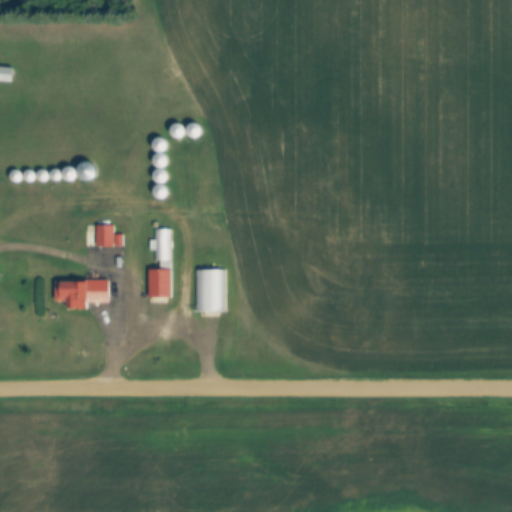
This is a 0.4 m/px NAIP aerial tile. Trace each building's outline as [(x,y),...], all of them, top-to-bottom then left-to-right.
[(17,67),(0,66),(0,81),(17,82),(17,67)] [(114,226),(100,226),(100,246),(114,246),(114,226)] [(150,270),(150,298),(174,298),(174,270),(150,270)] [(193,270),(193,316),(224,316),(224,270),(193,270)] [(111,281),(59,281),(59,306),(111,306),(111,281)]
